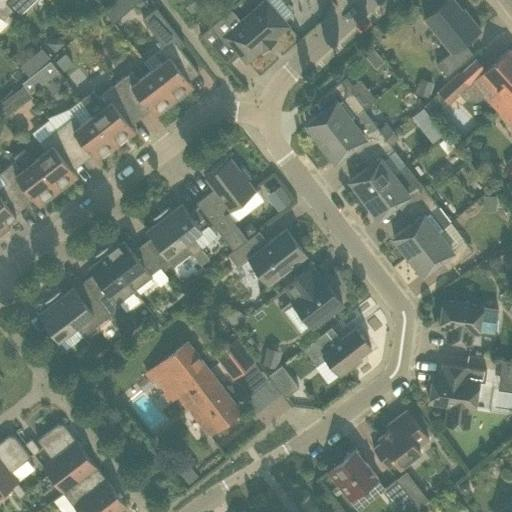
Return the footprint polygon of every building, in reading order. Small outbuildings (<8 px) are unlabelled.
[(0,0),(0,16),(4,18),(13,9),(4,0),(0,0)] [(4,0),(13,9),(18,14),(32,0),(4,0)] [(119,0),(127,9),(138,0),(119,0)] [(181,0),(192,11),(210,0),(181,0)] [(201,35),(227,65),(240,53),(247,60),(260,49),(275,37),(274,36),(288,25),(267,0),(265,0),(242,20),(231,9),(201,35)] [(447,75),(473,54),(464,42),(481,28),(464,7),(456,0),(447,0),(425,18),(451,51),(437,63),(447,75)] [(55,51),(65,42),(60,36),(52,36),(47,41),(55,51)] [(199,72),(173,38),(156,52),(162,60),(151,70),(175,101),(194,86),(189,79),(199,72)] [(372,43),(363,51),(375,66),(384,58),(372,43)] [(50,56),(42,47),(35,53),(43,62),(50,56)] [(511,53),(508,49),(484,71),(470,83),(460,92),(466,98),(480,98),(485,93),(497,106),(511,92),(511,53)] [(73,61),(65,51),(56,60),(64,69),(73,61)] [(43,65),(51,76),(59,70),(50,59),(43,65)] [(155,115),(175,101),(151,70),(139,78),(132,70),(115,83),(137,112),(147,105),(155,115)] [(470,83),(459,71),(438,91),(438,92),(432,98),(440,107),(447,101),(449,102),(460,92),(470,83)] [(31,75),(22,81),(30,92),(39,85),(31,75)] [(347,75),(325,93),(321,95),(329,105),(306,122),(321,141),(364,108),(365,106),(353,90),(353,83),(347,75)] [(421,77),(416,91),(429,96),(434,81),(421,77)] [(128,120),(137,112),(115,83),(98,96),(104,104),(92,113),(116,146),(136,130),(128,120)] [(511,92),(497,106),(510,120),(511,118),(511,92)] [(48,116),(57,128),(80,157),(89,149),(97,160),(116,146),(92,113),(80,97),(79,98),(80,99),(68,108),(48,116)] [(433,114),(440,107),(432,98),(425,104),(433,114)] [(5,99),(0,103),(0,112),(4,117),(13,109),(5,99)] [(423,107),(412,116),(432,141),(443,132),(423,107)] [(321,141),(335,160),(358,143),(365,152),(386,137),(364,108),(321,141)] [(35,159),(59,190),(78,175),(70,164),(80,157),(57,128),(40,141),(47,150),(35,159)] [(399,137),(394,131),(386,137),(391,143),(399,137)] [(456,145),(448,135),(439,142),(447,152),(456,145)] [(373,162),(350,179),(365,198),(408,165),(391,143),(386,137),(365,152),(373,162)] [(217,191),(199,205),(233,249),(248,238),(227,211),(256,190),(248,179),(250,178),(242,167),(240,169),(230,156),(205,176),(217,191)] [(16,159),(0,172),(0,173),(6,181),(22,201),(31,194),(39,205),(59,190),(35,159),(23,168),(16,159)] [(365,198),(379,216),(402,200),(409,209),(429,193),(420,181),(408,165),(365,198)] [(511,179),(508,184),(498,193),(511,206),(511,179)] [(0,185),(0,229),(3,233),(10,227),(7,222),(16,215),(12,209),(22,201),(6,181),(0,185)] [(280,184),(266,194),(278,210),(292,200),(280,184)] [(416,219),(394,235),(408,254),(451,221),(429,193),(409,209),(416,219)] [(496,210),(497,195),(485,194),(484,210),(496,210)] [(201,246),(217,235),(208,224),(196,207),(190,212),(182,202),(172,210),(169,205),(161,211),(191,251),(193,254),(202,247),(201,246)] [(152,236),(145,242),(142,243),(160,266),(162,269),(171,262),(173,265),(191,251),(161,211),(153,217),(157,222),(147,230),(152,236)] [(242,227),(249,235),(257,228),(251,220),(242,227)] [(408,254),(423,273),(445,256),(452,265),(473,250),(451,221),(408,254)] [(306,254),(286,228),(268,241),(259,229),(248,238),(233,249),(228,253),(237,266),(249,257),(268,283),(306,254)] [(142,243),(133,251),(124,239),(114,247),(111,242),(103,248),(134,289),(152,276),(151,273),(160,266),(142,243)] [(109,313),(120,305),(117,302),(134,289),(103,248),(95,254),(99,259),(89,267),(94,273),(87,279),(89,282),(87,284),(109,313)] [(511,258),(506,249),(497,256),(507,271),(510,269),(511,271),(511,258)] [(485,277),(496,270),(490,259),(478,266),(485,277)] [(312,325),(343,302),(322,275),(320,277),(311,265),(285,285),(294,297),(292,299),(312,325)] [(203,292),(195,281),(184,290),(192,300),(203,292)] [(87,284),(78,291),(74,286),(64,293),(60,289),(52,295),(76,325),(83,335),(100,322),(110,314),(109,313),(87,284)] [(59,338),(76,325),(52,295),(45,301),(48,306),(38,313),(47,325),(37,332),(52,351),(63,343),(59,338)] [(497,307),(443,299),(440,327),(449,326),(447,339),(471,342),(472,329),(479,330),(494,332),(497,307)] [(136,322),(122,304),(120,305),(109,313),(110,314),(124,332),(136,322)] [(235,323),(246,314),(240,309),(231,308),(223,311),(232,322),(235,323)] [(303,347),(316,364),(325,357),(338,374),(339,373),(340,375),(362,358),(359,355),(371,346),(356,326),(337,341),(327,329),(303,347)] [(511,326),(502,327),(501,346),(511,345),(511,326)] [(256,357),(239,335),(234,329),(224,337),(229,343),(217,352),(234,374),(235,373),(255,358),(256,357)] [(188,341),(163,360),(185,387),(178,393),(209,432),(209,433),(240,408),(188,341)] [(267,348),(263,363),(277,366),(281,352),(267,348)] [(511,359),(502,358),(499,376),(511,377),(511,359)] [(71,375),(78,369),(72,362),(65,368),(71,375)] [(299,386),(281,363),(269,373),(286,396),(299,386)] [(429,400),(449,403),(446,422),(468,425),(471,406),(475,407),(479,380),(485,381),(486,369),(443,363),(442,376),(434,375),(434,373),(429,400)] [(378,437),(381,442),(374,448),(387,467),(396,460),(400,466),(421,450),(418,446),(429,437),(407,409),(387,424),(390,428),(378,437)] [(58,422),(38,438),(52,458),(43,465),(46,469),(80,444),(64,423),(58,422)] [(12,470),(31,456),(15,435),(9,434),(0,441),(0,466),(14,484),(12,485),(20,496),(26,491),(18,481),(19,480),(12,470)] [(34,453),(40,448),(32,438),(26,442),(34,453)] [(80,444),(46,469),(62,490),(95,464),(80,444)] [(324,464),(328,469),(327,470),(350,498),(378,476),(356,448),(345,456),(341,451),(324,464)] [(199,474),(186,460),(177,468),(189,482),(199,474)] [(62,490),(78,510),(111,484),(95,464),(62,490)] [(0,466),(0,494),(12,485),(14,484),(0,466)] [(400,511),(402,511),(415,502),(396,478),(382,489),(400,511)] [(469,491),(471,487),(469,483),(465,481),(461,483),(459,487),(461,491),(465,493),(469,491)] [(78,510),(79,511),(117,511),(127,505),(111,484),(78,510)] [(418,506),(428,498),(421,488),(411,496),(415,502),(418,506)]
